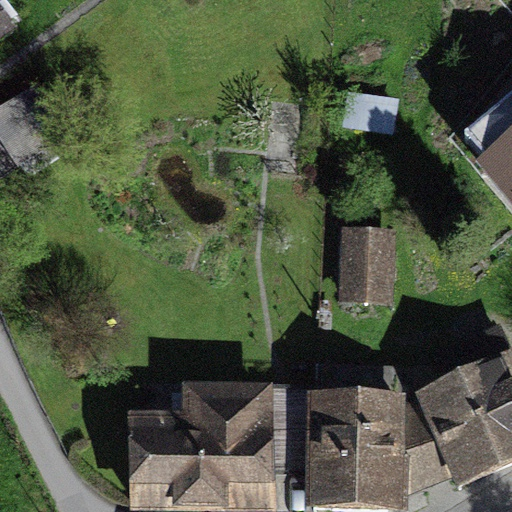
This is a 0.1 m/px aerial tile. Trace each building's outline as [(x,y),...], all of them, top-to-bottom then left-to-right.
[(0,7),(0,41),(16,30),(0,7)] [(34,88),(0,109),(0,140),(21,172),(68,140),(34,88)] [(511,102),(459,147),(511,210),(511,102)] [(342,233),(339,303),(393,309),(396,236),(342,233)] [(416,394),(420,404),(452,481),(458,492),(511,466),(511,350),(501,326),(431,357),(442,381),(416,394)] [(307,394),(307,469),(306,511),(407,511),(408,497),(452,481),(420,404),(406,404),(406,396),(373,395),(374,367),(315,365),(315,394),(307,394)] [(128,413),(131,511),(277,511),(275,468),(307,469),(307,394),(274,392),(273,385),(183,385),(184,414),(128,413)]
